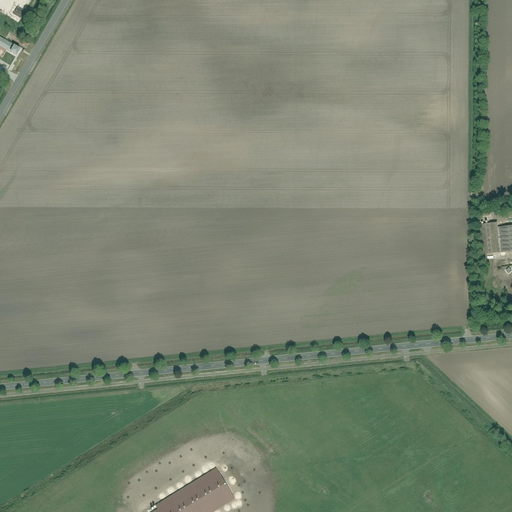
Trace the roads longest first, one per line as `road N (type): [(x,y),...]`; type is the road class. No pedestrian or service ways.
road 1 (tertiary): [(511,334),(0,387)]
road 2 (residential): [(65,0),(0,112)]
